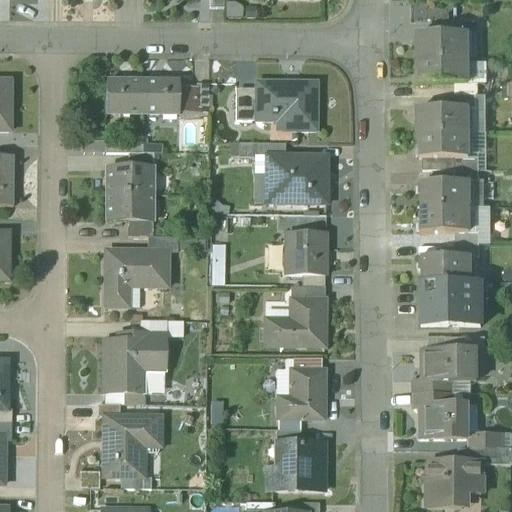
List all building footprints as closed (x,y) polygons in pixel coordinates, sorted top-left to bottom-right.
[(223,0),(209,0),(209,10),(224,10),(223,0)] [(477,24),(453,24),(453,36),(467,36),(477,35),(477,24)] [(453,36),(418,36),(418,61),(467,61),(467,36),(453,36)] [(467,61),(418,61),(418,87),(453,87),(467,87),(467,61)] [(10,84),(0,83),(0,133),(9,134),(10,84)] [(142,86),(106,86),(106,117),(142,117),(142,86)] [(177,87),(142,86),(142,117),(177,117),(177,87)] [(315,87),(256,87),(256,93),(257,125),(291,125),(291,134),(315,134),(315,87)] [(467,87),(453,87),(452,98),(476,98),(477,98),(477,87),(467,87)] [(256,93),(236,93),(236,125),(257,125),(256,93)] [(476,98),(452,98),(452,109),(466,109),(477,109),(476,98)] [(452,109),(418,111),(418,136),(467,135),(466,109),(452,109)] [(467,135),(418,136),(418,161),(454,161),(468,161),(467,135)] [(141,145),(81,145),(81,157),(128,157),(141,157),(141,145)] [(285,146),(238,146),(238,160),(266,160),(285,160),(285,146)] [(141,157),(128,157),(128,173),(153,173),(153,157),(141,157)] [(0,160),(0,209),(12,210),(13,160),(0,160)] [(285,160),(266,160),(266,206),(325,207),(325,160),(285,160)] [(468,161),(454,161),(422,161),(422,173),(454,173),(477,172),(477,161),(470,161),(468,161)] [(477,172),(454,173),(454,185),(468,184),(477,184),(477,172)] [(128,173),(106,173),(106,199),(153,199),(153,173),(128,173)] [(468,184),(454,185),(419,185),(419,211),(468,210),(468,184)] [(153,199),(106,199),(106,225),(128,225),(153,225),(153,199)] [(469,237),(468,210),(419,211),(419,238),(455,237),(469,237)] [(153,225),(128,225),(128,241),(147,241),(149,241),(153,241),(153,225)] [(0,234),(0,283),(8,283),(8,234),(0,234)] [(325,238),(286,237),(285,279),(304,279),(324,279),(325,279),(325,238)] [(469,237),(455,237),(455,248),(479,248),(479,237),(469,237)] [(149,241),(147,241),(147,256),(166,256),(177,256),(177,241),(149,241)] [(211,247),(210,287),(224,287),(225,247),(211,247)] [(479,248),(455,248),(455,261),(470,261),(479,261),(479,248)] [(147,256),(106,255),(106,311),(127,311),(127,290),(166,291),(166,256),(147,256)] [(455,261),(420,261),(420,285),(420,286),(470,285),(470,261),(455,261)] [(324,279),(304,279),(304,290),(324,290),(324,279)] [(470,285),(420,286),(420,329),(480,329),(480,285),(470,285)] [(304,290),(290,290),(290,303),(325,303),(326,290),(324,290),(304,290)] [(325,303),(290,303),(290,323),(265,323),(265,350),(325,351),(325,336),(323,336),(323,329),(325,328),(325,303)] [(164,325),(140,325),(140,338),(164,338),(164,325)] [(140,338),(130,338),(130,345),(105,344),(105,396),(140,397),(140,372),(164,373),(164,338),(140,338)] [(484,341),(447,341),(447,353),(477,353),(477,354),(485,354),(484,341)] [(447,353),(422,353),(422,383),(422,385),(450,385),(477,385),(477,354),(477,353),(447,353)] [(325,395),(324,374),(291,374),(291,402),(278,402),(278,423),(325,423),(325,407),(322,407),(322,395),(325,395)] [(450,385),(422,385),(422,383),(413,383),(413,397),(450,397),(450,385)] [(450,397),(413,397),(413,411),(423,411),(423,409),(451,409),(451,405),(450,403),(450,397)] [(464,409),(451,409),(423,409),(423,411),(423,441),(464,441),(464,409)] [(7,413),(0,413),(0,426),(11,426),(11,413),(7,413)] [(159,421),(104,421),(104,481),(120,481),(141,481),(141,450),(159,450),(159,421)] [(11,426),(0,426),(0,437),(3,438),(3,445),(11,445),(11,426)] [(302,434),(277,434),(277,446),(302,446),(302,434)] [(501,453),(501,439),(472,440),(472,453),(501,453)] [(302,446),(277,446),(277,449),(284,449),(283,472),(268,472),(267,494),(324,495),(325,446),(302,446)] [(472,453),(469,453),(468,466),(469,467),(483,467),(483,469),(511,469),(511,453),(501,453),(472,453)] [(468,466),(430,466),(430,511),(462,511),(462,499),(483,499),(483,469),(483,467),(469,467),(468,466)] [(141,481),(120,481),(120,493),(150,493),(150,481),(141,481)]
